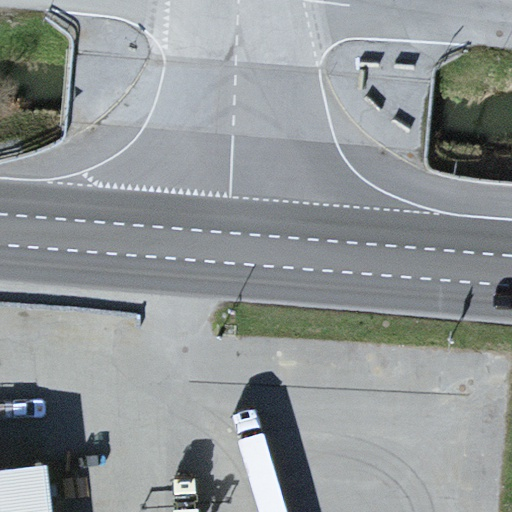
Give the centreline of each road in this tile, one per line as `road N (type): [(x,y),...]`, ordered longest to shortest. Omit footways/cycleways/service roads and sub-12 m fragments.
road 1 (primary): [(0,230),(511,271)]
road 2 (residential): [(511,261),(331,140),(238,0)]
road 3 (residential): [(231,0),(188,67),(122,139),(0,222)]
road 4 (residential): [(511,23),(308,0)]
